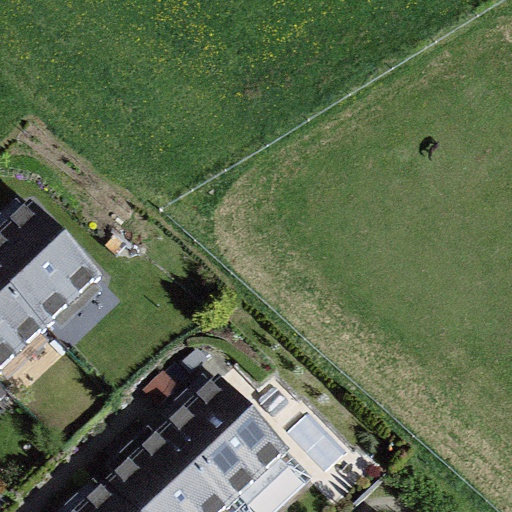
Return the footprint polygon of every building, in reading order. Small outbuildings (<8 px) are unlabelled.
[(0,234),(0,280),(47,329),(100,279),(30,207),(2,232),(0,234)] [(0,373),(47,329),(0,280),(0,373)] [(165,432),(234,504),(288,453),(219,381),(194,404),(165,432)] [(109,484),(135,511),(225,511),(234,504),(165,432),(136,458),(109,484)] [(79,511),(135,511),(109,484),(84,508),(79,511)]
